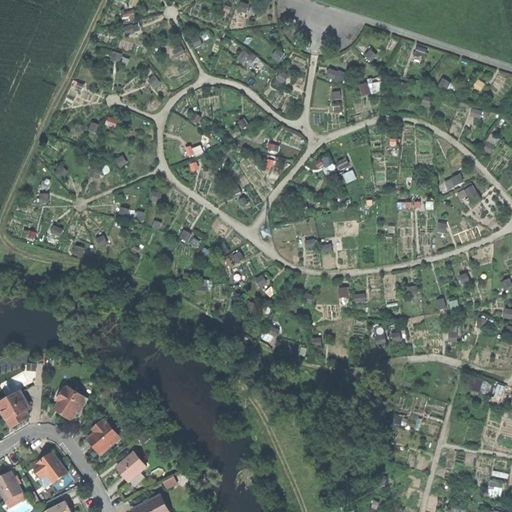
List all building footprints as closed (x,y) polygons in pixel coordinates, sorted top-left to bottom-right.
[(282,61),(286,52),(278,48),(274,57),(282,61)] [(371,84),(363,86),(364,94),(372,93),(371,84)] [(348,181),(356,179),(354,172),(346,174),(348,181)] [(445,181),(448,190),(466,184),(463,175),(445,181)] [(274,345),(281,330),(271,325),(264,340),(274,345)] [(58,401),(60,403),(68,390),(66,388),(58,401)] [(60,403),(55,411),(64,416),(72,421),(80,408),(82,410),(87,401),(68,390),(60,403)] [(0,407),(12,428),(21,423),(30,418),(26,412),(30,409),(22,395),(0,407)] [(93,432),(95,435),(106,426),(104,423),(93,432)] [(95,435),(88,441),(94,448),(100,455),(108,448),(110,450),(121,441),(108,425),(106,426),(95,435)] [(102,457),(110,450),(108,448),(100,455),(102,457)] [(124,476),(129,482),(146,467),(133,453),(117,467),(124,476)] [(48,477),(55,485),(69,474),(61,464),(53,455),(43,463),(41,460),(33,467),(43,480),(48,477)] [(0,490),(7,503),(24,494),(19,486),(16,480),(12,473),(3,478),(0,479),(0,490)] [(132,481),(135,485),(145,478),(142,474),(132,481)] [(164,483),(168,491),(175,487),(171,480),(164,483)] [(502,500),(506,483),(492,480),(488,497),(502,500)] [(30,494),(38,507),(42,505),(34,492),(30,494)] [(21,503),(24,494),(7,503),(11,509),(21,503)] [(133,511),(166,511),(160,499),(134,511),(133,511)] [(13,508),(15,511),(25,511),(32,508),(28,500),(13,508)] [(71,511),(71,510),(66,501),(47,511),(71,511)]
